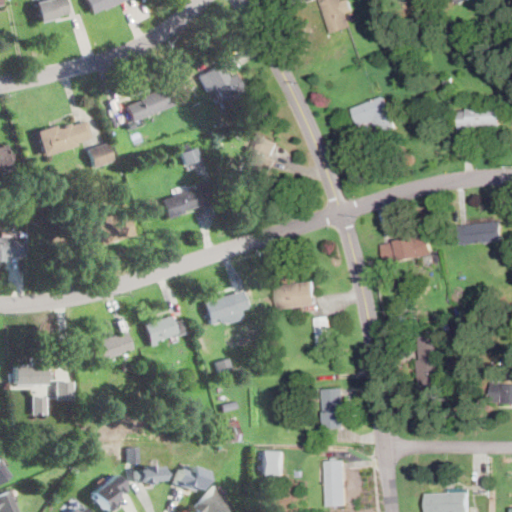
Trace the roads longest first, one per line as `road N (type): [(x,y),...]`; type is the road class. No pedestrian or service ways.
road 1 (residential): [(392,511),(354,252),(304,116),(238,0)]
road 2 (tertiary): [(0,303),(86,295),(341,212)]
road 3 (residential): [(0,84),(124,52),(201,0)]
road 4 (residential): [(341,212),(435,183),(511,176)]
road 5 (residential): [(385,449),(511,447)]
